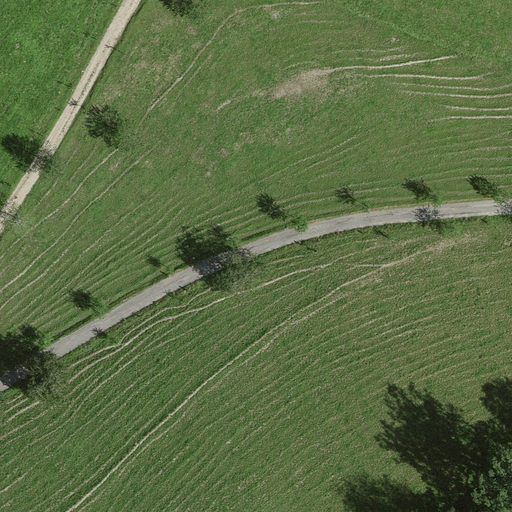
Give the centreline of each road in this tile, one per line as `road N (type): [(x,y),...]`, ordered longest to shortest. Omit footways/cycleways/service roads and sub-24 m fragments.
road 1 (track): [(0,393),(195,280),(277,247),(375,225),(511,214)]
road 2 (track): [(137,0),(0,232)]
